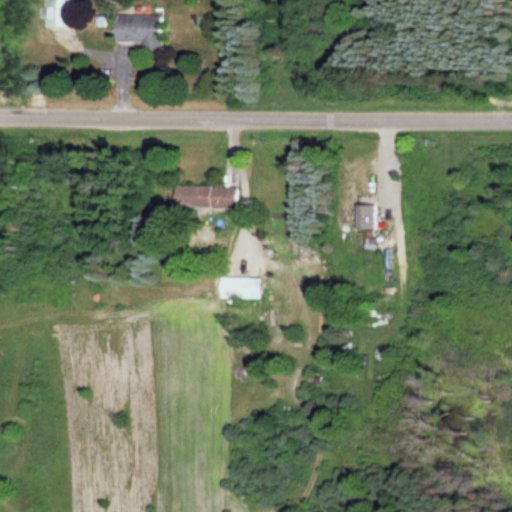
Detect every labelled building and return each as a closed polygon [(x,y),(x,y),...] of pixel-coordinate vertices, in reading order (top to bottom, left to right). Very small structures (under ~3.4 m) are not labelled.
[(53,0),(53,28),(79,28),(78,0),(53,0)] [(123,15),(122,42),(148,42),(148,52),(169,53),(170,16),(123,15)] [(242,184),(182,184),(182,207),(242,207),(242,184)] [(363,228),(382,228),(382,204),(363,204),(363,228)] [(227,297),(267,298),(267,277),(227,277),(227,297)]
